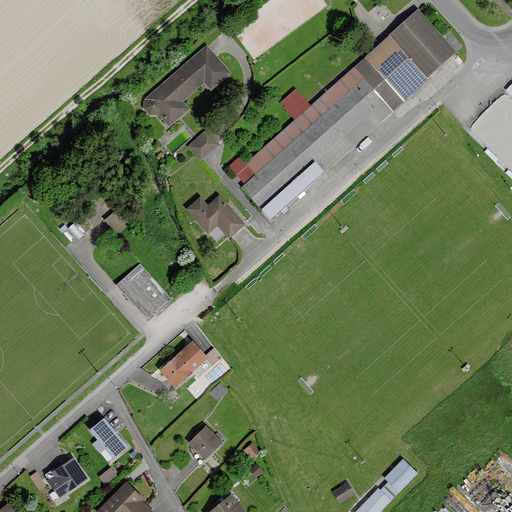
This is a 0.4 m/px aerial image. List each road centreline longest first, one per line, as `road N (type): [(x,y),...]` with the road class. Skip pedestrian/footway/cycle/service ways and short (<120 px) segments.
road 1 (residential): [(0,480),(214,290)]
road 2 (track): [(0,165),(189,0)]
